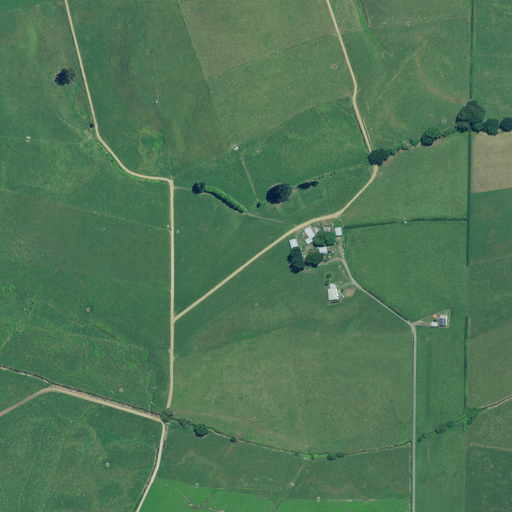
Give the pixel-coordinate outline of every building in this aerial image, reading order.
[(316,236),(311,227),(305,231),(310,238),(306,240),(309,245),(314,241),(312,239),(316,236)] [(299,249),(296,239),(290,241),(293,251),(299,249)] [(327,246),(320,247),(320,255),(328,254),(327,246)] [(329,289),(330,300),(339,299),(338,297),(339,297),(339,294),(338,294),(337,288),(336,284),(331,284),(331,289),(329,289)] [(440,320),(440,326),(447,326),(447,324),(448,324),(448,322),(447,322),(447,319),(446,319),(446,316),(442,316),(442,318),(440,320)]
